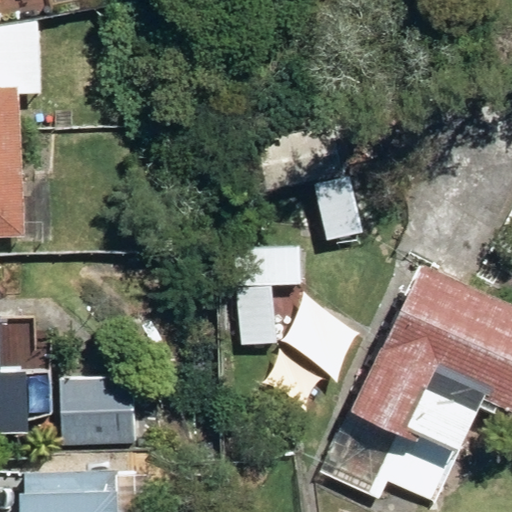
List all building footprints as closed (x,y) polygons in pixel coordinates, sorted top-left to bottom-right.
[(50,166),(16,168),(13,91),(0,91),(0,241),(53,239),(50,166)] [(248,144),(257,194),(356,177),(348,127),(248,144)] [(290,318),(296,252),(223,245),(217,310),(290,318)] [(511,315),(411,268),(314,476),(374,504),(386,480),(435,503),(478,409),(511,424),(511,315)] [(134,372),(69,371),(68,450),(133,451),(134,372)] [(0,441),(22,442),(22,373),(0,373),(0,441)] [(116,511),(117,473),(23,472),(23,497),(8,497),(7,511),(116,511)]
